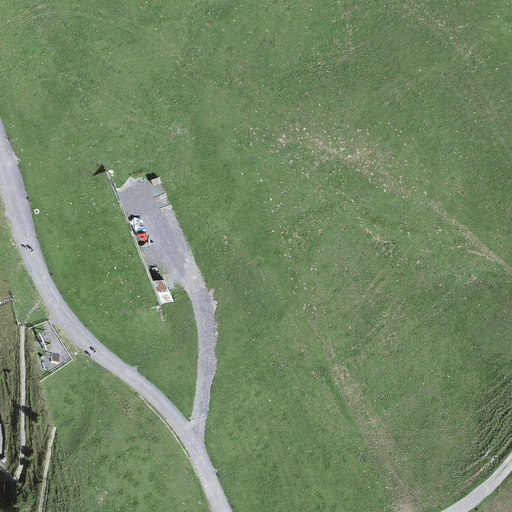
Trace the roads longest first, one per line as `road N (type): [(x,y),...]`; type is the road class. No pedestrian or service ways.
road 1 (track): [(0,156),(63,320),(173,415),(195,443),(222,511)]
road 2 (track): [(142,187),(202,306),(195,443)]
